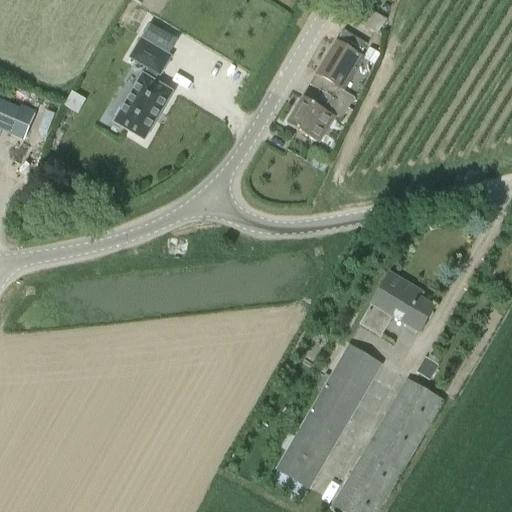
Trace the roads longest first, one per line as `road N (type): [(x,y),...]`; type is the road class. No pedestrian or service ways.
road 1 (unclassified): [(511,183),(310,225),(261,227),(213,198)]
road 2 (unclassified): [(213,198),(331,0)]
road 3 (unclassified): [(0,261),(101,244),(213,198)]
